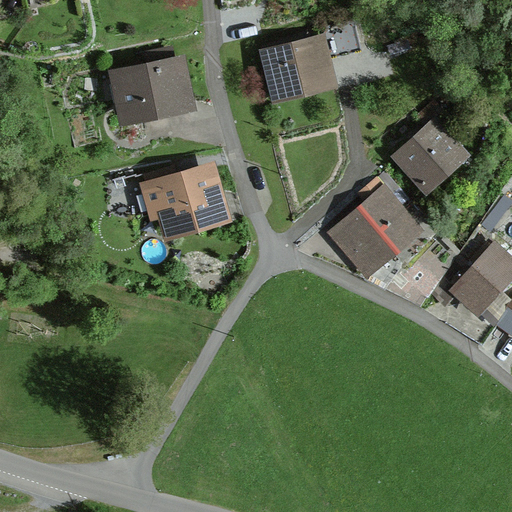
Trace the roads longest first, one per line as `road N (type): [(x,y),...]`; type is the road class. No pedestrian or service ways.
road 1 (residential): [(273,248),(119,496)]
road 2 (residential): [(273,248),(413,311),(511,384)]
road 3 (residential): [(207,0),(231,144),(273,248)]
road 4 (unclassified): [(119,496),(0,456)]
